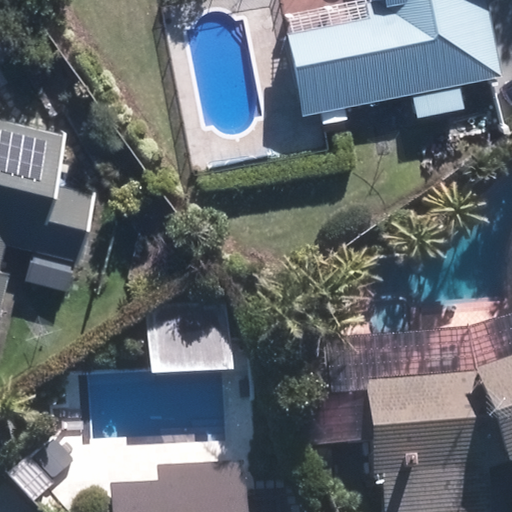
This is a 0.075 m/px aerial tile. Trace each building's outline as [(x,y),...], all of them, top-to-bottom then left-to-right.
[(380,0),(385,21),(295,38),(309,118),(411,99),(415,119),(463,110),(458,81),(489,76),(474,0),(380,0)] [(1,116),(0,114),(0,347),(17,256),(74,266),(91,175),(53,168),(61,127),(1,116)] [(231,295),(141,299),(144,383),(235,379),(231,295)] [(511,366),(475,378),(365,385),(374,511),(509,511),(507,478),(511,475),(511,366)] [(249,511),(248,473),(147,472),(146,490),(104,489),(103,511),(249,511)]
